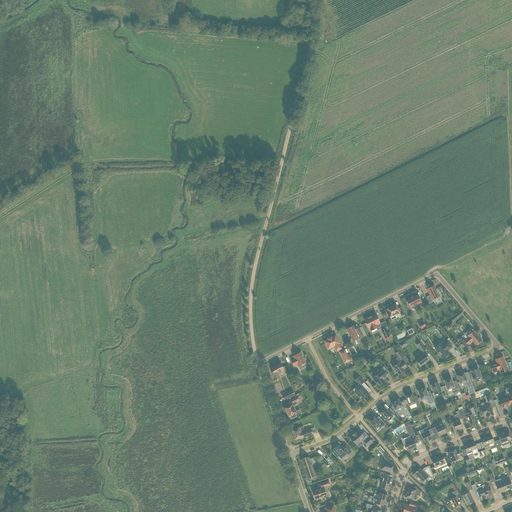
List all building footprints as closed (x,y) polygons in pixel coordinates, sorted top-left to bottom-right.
[(439,297),(437,293),(437,292),(437,290),(436,290),(434,286),(433,286),(432,286),(431,287),(430,288),(426,289),(429,296),(426,297),(429,304),(433,302),(432,300),(439,297)] [(421,302),(417,294),(413,296),(410,298),(406,300),(410,308),(417,305),(418,306),(421,304),(421,303),(421,302)] [(404,315),(400,307),(397,309),(395,305),(392,307),(392,306),(386,309),(386,310),(385,310),(389,318),(393,316),(397,314),(399,317),(404,315)] [(379,323),(380,323),(375,314),(364,320),(368,329),(369,328),(371,331),(377,328),(380,326),(379,323)] [(363,336),(359,327),(356,329),(354,325),(344,330),(347,329),(352,340),(356,337),(358,339),(363,336)] [(389,336),(385,328),(381,330),(385,338),(389,336)] [(467,336),(468,337),(465,340),(464,339),(459,343),(464,350),(471,344),(470,343),(473,340),(477,344),(481,340),(480,339),(481,338),(478,335),(478,336),(473,331),(467,336)] [(335,349),(336,348),(338,351),(341,349),(339,344),(339,343),(335,335),(331,337),(327,339),(328,339),(324,341),(328,349),(333,346),(335,349)] [(449,353),(447,351),(452,347),(447,341),(442,344),(441,343),(435,349),(442,358),(449,353)] [(426,350),(420,343),(416,346),(422,353),(426,350)] [(356,354),(353,346),(347,349),(351,356),(356,354)] [(293,356),(294,358),(290,360),(294,367),(297,365),(298,366),(305,362),(300,353),(293,356)] [(415,360),(420,367),(429,360),(424,353),(415,360)] [(350,361),(347,354),(342,357),(345,363),(350,361)] [(497,364),(495,365),(494,364),(490,366),(493,372),(499,370),(500,373),(508,370),(503,357),(495,360),(497,364)] [(398,363),(392,367),(398,375),(404,371),(403,370),(407,367),(403,362),(399,365),(398,363)] [(280,379),(277,372),(281,370),(282,373),(286,371),(284,366),(283,367),(282,367),(280,363),(278,364),(278,363),(274,366),(271,368),(273,372),(271,373),(272,373),(273,376),(273,375),(275,380),(280,379)] [(486,381),(481,370),(479,372),(477,367),(470,370),(474,381),(477,379),(477,380),(478,379),(481,378),(482,382),(486,381)] [(376,383),(376,382),(379,386),(384,382),(382,379),(387,376),(380,368),(377,371),(378,372),(374,375),(375,376),(372,378),(376,383)] [(466,385),(467,389),(473,386),(469,378),(466,379),(464,373),(462,374),(461,373),(458,374),(459,375),(457,375),(460,384),(463,383),(464,386),(466,385)] [(368,394),(364,389),(367,387),(358,377),(354,380),(359,386),(357,388),(358,390),(355,393),(361,400),(365,397),(368,394)] [(447,378),(445,379),(444,380),(443,380),(447,390),(451,389),(453,395),(460,393),(457,386),(454,387),(453,386),(453,385),(450,378),(448,379),(447,378)] [(434,395),(439,393),(443,397),(446,396),(443,386),(439,388),(437,382),(430,385),(434,395)] [(421,388),(418,389),(418,390),(417,390),(421,400),(424,398),(425,400),(426,399),(428,404),(434,402),(430,394),(427,395),(425,388),(421,389),(421,388)] [(511,391),(508,392),(509,397),(499,401),(502,408),(506,407),(509,406),(508,405),(510,405),(510,406),(511,405),(511,391)] [(414,400),(411,393),(409,394),(408,393),(406,394),(406,395),(405,396),(409,405),(415,403),(416,405),(419,404),(417,398),(414,400)] [(485,395),(488,403),(493,401),(490,393),(485,395)] [(301,414),(299,409),(295,411),(293,407),(296,404),(294,399),(286,403),(288,406),(284,409),(285,411),(285,410),(286,411),(285,412),(286,412),(289,418),(290,418),(291,419),(296,416),(301,414)] [(398,413),(402,411),(405,416),(407,415),(408,418),(407,418),(408,420),(412,418),(403,401),(400,403),(398,399),(394,401),(394,400),(391,402),(392,403),(391,403),(395,410),(398,413)] [(492,410),(492,408),(490,403),(489,404),(481,407),(482,408),(478,409),(481,417),(486,415),(487,417),(488,417),(489,417),(492,416),(491,416),(493,415),(492,410)] [(378,412),(386,421),(392,417),(392,416),(394,414),(390,409),(387,411),(384,407),(378,412)] [(463,409),(459,411),(460,414),(462,418),(466,416),(470,425),(476,423),(474,416),(477,415),(474,407),(471,408),(468,410),(468,411),(465,413),(463,409)] [(460,414),(459,411),(459,410),(455,412),(456,414),(453,415),(455,421),(452,422),(454,426),(455,431),(462,428),(459,420),(462,419),(462,418),(460,414)] [(385,424),(379,418),(377,420),(373,416),(371,418),(370,417),(367,420),(370,424),(370,423),(375,428),(378,426),(380,428),(385,424)] [(445,423),(438,425),(442,435),(446,433),(445,429),(447,428),(445,423)] [(415,444),(418,442),(416,438),(415,436),(412,428),(411,427),(410,425),(410,424),(405,426),(408,434),(411,440),(404,443),(406,447),(405,448),(408,452),(413,449),(412,448),(416,446),(415,444)] [(442,435),(438,425),(432,428),(432,429),(434,434),(437,432),(439,436),(442,435)] [(301,433),(299,427),(295,428),(295,429),(291,430),(294,440),(299,438),(299,439),(304,437),(303,437),(312,434),(311,430),(308,431),(303,432),(304,432),(301,433)] [(412,428),(415,436),(418,435),(420,440),(423,439),(424,443),(428,441),(424,432),(423,429),(417,432),(414,427),(412,428)] [(430,429),(424,432),(428,441),(432,439),(430,435),(433,434),(431,430),(430,429)] [(362,443),(363,441),(368,446),(373,442),(368,437),(366,439),(358,431),(356,433),(355,432),(352,435),(353,436),(350,438),(350,439),(352,442),(352,441),(356,445),(361,441),(362,443)] [(509,442),(511,440),(511,439),(509,431),(505,432),(504,431),(497,434),(499,439),(497,440),(498,444),(499,444),(499,446),(501,445),(501,446),(509,443),(509,442)] [(496,447),(494,441),(491,435),(486,437),(490,449),(491,449),(496,447)] [(490,449),(486,437),(480,439),(482,443),(484,448),(486,448),(487,449),(489,450),(491,449),(490,449)] [(483,456),(481,450),(477,451),(474,441),(468,443),(473,456),(478,454),(479,456),(481,457),(483,456)] [(473,456),(468,443),(463,445),(465,449),(462,450),(464,456),(463,456),(467,464),(470,463),(468,458),(473,456)] [(337,457),(338,456),(341,459),(347,454),(348,455),(351,452),(346,445),(341,449),(338,446),(333,450),(334,452),(333,453),(337,457)] [(449,456),(451,461),(451,462),(458,459),(459,460),(463,458),(459,449),(455,451),(455,449),(448,452),(450,456),(449,456)] [(380,469),(386,471),(391,473),(391,470),(392,470),(393,467),(392,467),(393,466),(390,465),(391,463),(387,462),(387,461),(388,461),(391,459),(386,453),(383,455),(384,457),(383,461),(382,461),(380,469)] [(436,458),(441,469),(447,466),(449,470),(452,468),(449,463),(449,461),(445,463),(441,455),(436,458)] [(333,463),(328,457),(325,459),(328,463),(327,464),(326,464),(325,465),(326,467),(327,467),(328,467),(329,466),(329,465),(330,465),(331,466),(333,463)] [(310,465),(311,464),(313,464),(313,463),(314,463),(315,462),(312,458),(308,460),(307,458),(301,460),(307,476),(308,475),(309,479),(314,477),(310,465)] [(441,469),(436,458),(431,460),(435,468),(431,470),(431,471),(434,478),(436,482),(439,481),(435,472),(441,469)] [(434,478),(431,471),(431,470),(429,466),(423,468),(424,470),(422,470),(419,468),(413,474),(422,483),(426,479),(428,480),(434,478)] [(490,480),(491,482),(494,481),(497,489),(499,494),(506,491),(502,482),(501,479),(495,481),(492,473),(488,474),(490,480)] [(382,479),(381,482),(390,485),(392,479),(382,476),(382,477),(381,479),(382,479)] [(506,481),(502,482),(506,491),(511,488),(511,486),(511,484),(509,477),(505,479),(506,481)] [(317,490),(312,492),(315,499),(319,498),(319,499),(323,498),(323,497),(325,496),(324,492),(325,492),(324,489),(327,488),(326,486),(330,485),(329,481),(318,485),(320,489),(317,490)] [(390,485),(381,482),(381,485),(379,484),(379,487),(375,486),(374,488),(381,491),(382,488),(389,490),(390,485)] [(482,485),(482,487),(484,491),(487,498),(486,498),(487,499),(493,497),(491,492),(490,489),(489,490),(488,486),(485,487),(484,484),(482,485)] [(416,497),(414,496),(414,495),(417,495),(421,491),(415,486),(413,488),(408,487),(405,497),(415,500),(416,500),(417,498),(416,497)] [(487,498),(484,491),(482,487),(476,489),(476,487),(472,488),(474,494),(478,493),(481,500),(486,498),(487,498)] [(384,500),(384,501),(385,501),(387,495),(378,492),(378,491),(375,490),(373,497),(376,498),(377,498),(384,500)] [(448,500),(451,505),(452,505),(453,508),(457,506),(458,507),(461,506),(456,495),(459,494),(457,490),(449,494),(452,499),(448,500)] [(474,502),(469,492),(462,496),(467,505),(474,502)] [(384,502),(384,501),(384,500),(377,498),(376,498),(373,497),(372,497),(371,500),(373,501),(372,502),(373,504),(374,504),(374,503),(378,504),(382,506),(383,505),(384,505),(385,502),(384,502)] [(415,511),(416,511),(416,510),(418,505),(410,502),(409,505),(403,504),(402,507),(404,508),(402,511),(415,511)]
